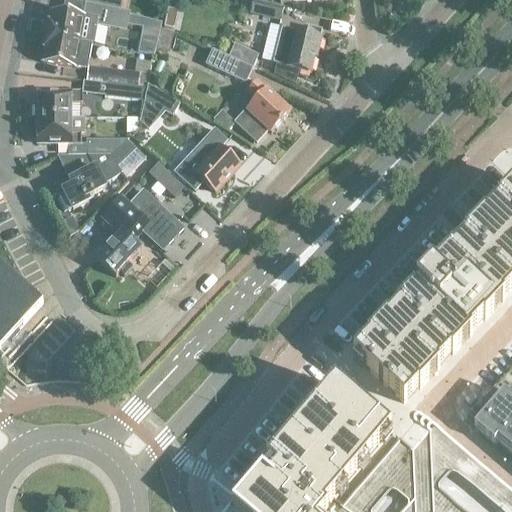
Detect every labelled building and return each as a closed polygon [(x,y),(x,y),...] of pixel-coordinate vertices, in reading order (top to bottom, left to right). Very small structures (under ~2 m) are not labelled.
[(85,0),(84,6),(120,13),(123,0),(85,0)] [(249,9),(251,0),(243,0),(241,7),(249,9)] [(280,23),(283,10),(253,3),(250,15),(280,23)] [(301,3),(301,17),(340,17),(340,3),(301,3)] [(44,24),(42,38),(81,45),(84,29),(95,31),(96,21),(50,13),(48,25),(44,24)] [(315,56),(317,56),(321,40),(320,40),(322,33),(304,28),(302,35),(281,30),(273,66),(287,69),(311,75),(315,56)] [(41,64),(87,72),(91,47),(83,46),(81,45),(42,38),(39,51),(43,52),(41,64)] [(228,60),(251,70),(258,58),(234,47),(228,60)] [(251,70),(228,60),(212,52),(205,67),(246,86),(252,71),(251,70)] [(83,85),(147,92),(148,88),(147,87),(144,76),(145,63),(136,62),(135,74),(88,69),(86,83),(83,83),(83,85)] [(276,133),(282,127),(281,124),(290,115),(256,84),(247,94),(256,103),(235,125),(256,145),(268,133),(271,135),(274,132),(276,133)] [(147,92),(83,85),(82,95),(105,98),(105,99),(143,104),(147,92)] [(148,88),(147,92),(143,104),(144,104),(145,102),(148,104),(172,119),(180,107),(155,92),(148,88)] [(71,122),(71,121),(71,105),(81,105),(81,94),(56,94),(56,96),(38,96),(38,107),(35,107),(35,122),(71,122)] [(71,122),(35,122),(35,134),(38,134),(38,146),(56,146),(56,148),(68,148),(68,158),(57,158),(57,159),(110,159),(110,158),(126,142),(86,142),(86,147),(81,147),(81,136),(85,136),(85,120),(71,121),(71,122)] [(126,142),(110,158),(118,170),(136,152),(127,142),(126,142)] [(215,196),(240,169),(219,150),(205,165),(198,158),(189,167),(197,174),(195,177),(215,196)] [(57,159),(69,181),(93,169),(95,172),(96,174),(103,171),(105,175),(97,179),(101,186),(122,175),(117,170),(118,170),(110,158),(110,159),(57,159)] [(158,167),(149,176),(157,184),(166,174),(158,167)] [(91,206),(89,202),(93,201),(92,198),(104,192),(101,186),(97,179),(105,175),(103,171),(96,174),(95,172),(70,184),(73,190),(63,195),(64,196),(60,198),(68,214),(72,212),(73,213),(87,206),(88,208),(91,206)] [(452,357),(472,336),(470,335),(483,322),(484,323),(504,302),(503,301),(511,291),(511,186),(496,204),(497,205),(484,218),(483,217),(463,238),(464,240),(452,253),(450,252),(432,271),(431,270),(430,271),(417,285),(416,286),(417,287),(398,307),(400,308),(387,321),(386,320),(366,341),(367,342),(352,358),(403,406),(418,391),(419,392),(439,371),(438,369),(450,356),(452,357)] [(133,245),(142,235),(163,254),(185,231),(162,210),(143,192),(129,207),(121,200),(102,221),(120,237),(97,262),(116,279),(120,275),(124,279),(132,270),(128,266),(141,252),(133,245)] [(0,352),(43,306),(0,266),(0,352)] [(43,354),(55,366),(68,354),(57,342),(43,354)] [(250,493),(233,511),(324,511),(391,435),(334,387),(246,490),(250,493)] [(477,426),(474,430),(480,435),(494,447),(497,443),(496,442),(511,424),(511,389),(510,388),(477,426)] [(477,400),(471,395),(464,402),(470,407),(477,400)] [(511,424),(496,442),(497,443),(511,455),(511,424)]
